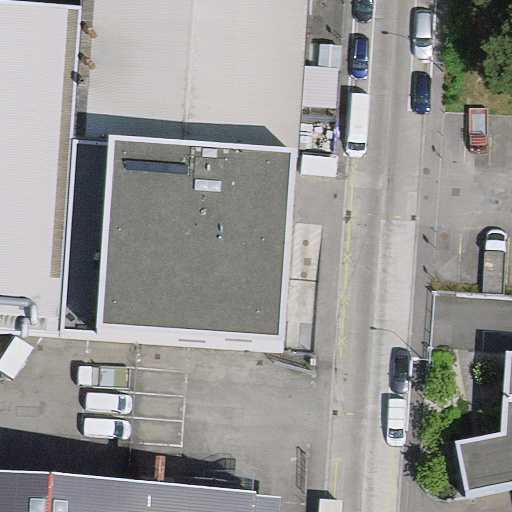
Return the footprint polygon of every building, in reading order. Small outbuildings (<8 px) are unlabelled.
[(84,0),(83,14),(75,144),(299,160),(309,0),(84,0)] [(83,14),(0,8),(0,333),(62,338),(75,144),(83,14)] [(299,160),(75,144),(62,338),(137,343),(286,354),(299,160)] [(511,358),(510,359),(503,445),(464,453),(472,498),(511,491),(511,358)] [(129,494),(0,485),(0,511),(253,511),(255,502),(129,494)]
